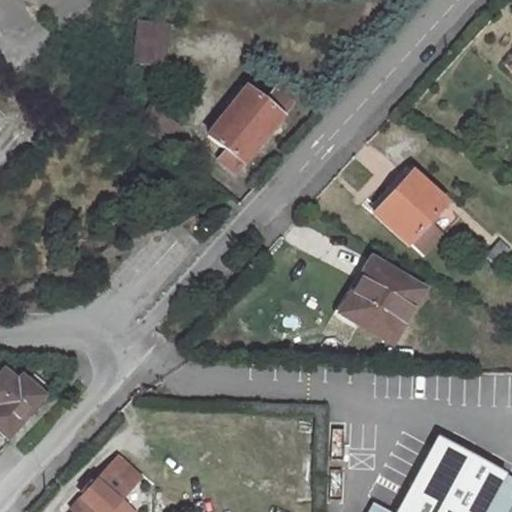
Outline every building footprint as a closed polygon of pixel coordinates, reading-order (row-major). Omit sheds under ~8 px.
[(136,21),(134,63),(167,64),(169,22),(136,21)] [(248,87),(209,135),(229,150),(221,159),(238,172),(293,104),(285,97),(288,93),(279,86),(266,102),(248,87)] [(151,107),(139,124),(164,142),(176,125),(151,107)] [(414,175),(376,216),(408,246),(446,205),(414,175)] [(502,241),(488,257),(498,266),(511,250),(502,241)] [(362,281),(345,309),(361,318),(357,326),(391,345),(423,291),(372,260),(360,279),(362,281)] [(345,309),(341,316),(357,326),(361,318),(345,309)] [(4,370),(0,374),(0,426),(7,433),(41,393),(22,377),(18,381),(4,370)] [(484,511),(504,476),(446,444),(433,448),(398,511),(484,511)] [(138,479),(117,459),(110,467),(131,486),(138,479)] [(79,511),(125,511),(128,510),(118,501),(131,486),(110,467),(81,498),(87,504),(79,511)] [(81,498),(70,510),(72,511),(79,511),(87,504),(81,498)]
